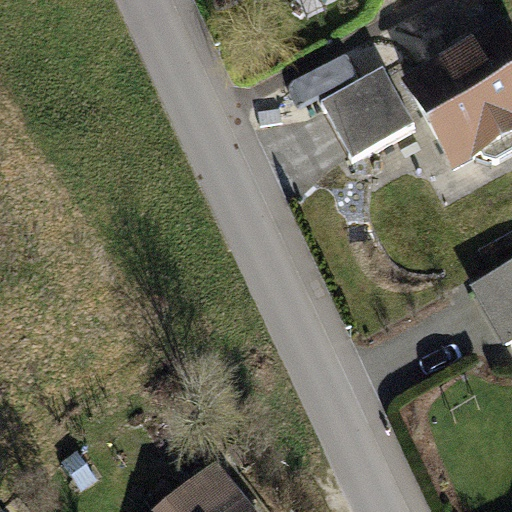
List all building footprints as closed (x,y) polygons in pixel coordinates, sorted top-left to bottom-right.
[(302,0),(307,12),(333,0),(302,0)] [(511,61),(498,34),(395,88),(416,128),(447,186),(511,152),(511,61)] [(345,166),(416,128),(395,88),(385,70),(314,108),(345,166)] [(511,268),(466,293),(510,375),(511,374),(511,268)] [(56,467),(74,497),(93,485),(74,455),(56,467)] [(248,511),(210,465),(151,511),(248,511)]
